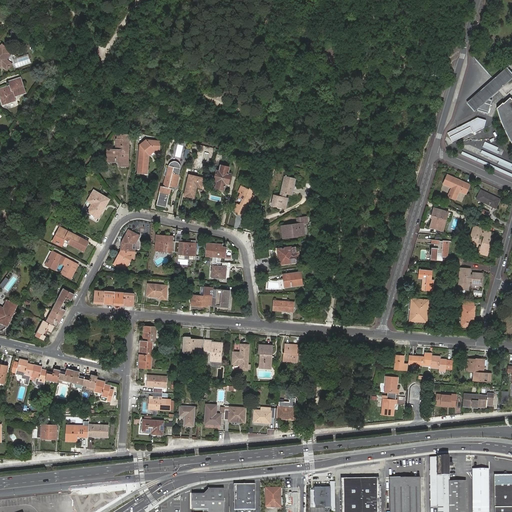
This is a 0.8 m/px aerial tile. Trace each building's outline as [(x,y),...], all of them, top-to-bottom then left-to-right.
[(2,45),(0,47),(0,66),(1,65),(7,70),(12,65),(6,59),(11,53),(2,45)] [(15,68),(31,63),(28,54),(12,59),(15,68)] [(489,83),(467,102),(474,111),(479,107),(480,101),(484,102),(500,88),(511,77),(511,72),(511,73),(506,67),(494,78),(489,83)] [(0,89),(0,95),(3,104),(14,101),(13,96),(25,93),(20,78),(9,82),(10,87),(0,89)] [(511,98),(511,97),(504,103),(503,103),(498,107),(500,114),(503,122),(507,131),(510,137),(511,139),(511,98)] [(479,107),(478,109),(479,109),(488,112),(491,105),(484,102),(480,101),(479,107)] [(478,117),(448,132),(453,141),(472,131),(473,133),(484,127),(486,120),(478,117)] [(128,168),(129,136),(118,136),(118,140),(117,140),(116,150),(108,150),(108,161),(119,162),(119,167),(128,168)] [(141,145),(138,173),(147,173),(149,155),(155,151),(159,151),(160,142),(146,141),(141,145)] [(485,141),(484,144),(497,150),(498,147),(485,141)] [(497,150),(484,144),(482,147),(498,154),(499,151),(497,150)] [(481,153),(511,167),(511,165),(511,163),(482,150),(481,153)] [(461,154),(511,177),(511,173),(462,151),(461,154)] [(511,166),(511,167),(481,153),(479,155),(511,170),(511,166)] [(169,166),(164,187),(161,186),(157,205),(167,207),(171,189),(172,189),(173,187),(177,188),(181,168),(181,165),(180,163),(178,162),(174,161),(172,162),(170,164),(169,166)] [(226,181),(229,182),(231,174),(228,174),(229,168),(221,166),(220,172),(217,171),(215,182),(217,182),(216,188),(224,190),(226,184),(226,181)] [(196,185),(203,186),(204,179),(190,175),(185,196),(193,198),(196,185)] [(452,187),(448,196),(455,199),(459,190),(465,193),(469,185),(447,175),(444,183),(452,187)] [(285,176),(281,197),(275,196),(273,205),(286,208),(288,199),(285,198),(286,194),(292,195),(295,179),(285,176)] [(202,188),(203,186),(196,185),(193,198),(194,198),(197,187),(202,188)] [(249,190),(242,187),(240,192),(242,193),(240,198),(243,199),(244,202),(242,206),(239,206),(238,205),(235,211),(239,213),(239,214),(245,217),(249,209),(247,209),(250,203),(251,203),(254,196),(251,195),(253,191),(250,189),(249,190)] [(477,199),(496,207),(500,199),(481,190),(477,199)] [(93,205),(90,210),(101,215),(110,200),(94,191),(88,202),(93,205)] [(462,202),(465,195),(459,192),(456,200),(462,202)] [(434,217),(431,228),(443,231),(448,213),(434,208),(432,216),(434,217)] [(101,215),(90,210),(88,213),(99,219),(101,215)] [(282,226),(284,238),(305,234),(303,223),(308,222),(307,217),(298,218),(298,224),(282,226)] [(474,226),(469,242),(479,246),(478,249),(479,249),(478,252),(486,254),(490,242),(491,242),(492,239),(487,237),(488,235),(490,236),(491,233),(481,229),(481,228),(474,226)] [(66,239),(69,241),(68,243),(85,252),(89,245),(69,234),(69,233),(61,229),(60,232),(57,237),(57,236),(54,242),(62,246),(66,239)] [(122,243),(121,250),(136,252),(136,249),(133,248),(133,244),(136,244),(141,235),(129,229),(124,239),(123,239),(122,240),(123,241),(122,243)] [(175,252),(176,242),(172,242),(172,237),(158,236),(157,252),(175,253),(175,252)] [(432,248),(431,255),(430,255),(430,256),(431,256),(431,260),(438,261),(438,253),(442,254),(442,257),(448,258),(449,241),(443,241),(440,241),(440,240),(432,240),(432,244),(435,244),(435,248),(432,248)] [(196,244),(176,242),(175,252),(179,252),(179,255),(196,256),(196,244)] [(214,256),(213,261),(222,262),(222,258),(226,258),(227,247),(223,247),(223,246),(208,244),(207,256),(214,256)] [(278,250),(280,264),(300,261),(298,253),(293,254),(292,247),(278,250)] [(136,252),(121,250),(120,254),(119,256),(119,258),(118,258),(114,265),(118,266),(118,268),(119,269),(121,268),(125,270),(127,266),(129,267),(130,265),(131,263),(132,260),(132,256),(135,257),(136,252)] [(71,278),(77,266),(54,253),(50,261),(49,261),(47,263),(48,264),(47,266),(55,270),(60,262),(67,266),(63,274),(71,278)] [(222,262),(213,261),(212,277),(226,278),(227,266),(221,266),(222,262)] [(461,268),(459,288),(468,289),(469,281),(472,281),(472,284),(481,285),(481,282),(482,282),(482,279),(481,279),(482,274),(473,273),(473,275),(470,275),(470,269),(461,268)] [(430,286),(432,287),(433,280),(431,280),(431,271),(419,270),(418,279),(423,280),(422,290),(430,291),(430,286)] [(286,278),(287,287),(304,285),(302,272),(284,275),(284,278),(286,278)] [(161,297),(161,299),(167,299),(168,286),(149,284),(148,296),(159,297),(161,297)] [(64,289),(59,301),(66,304),(68,299),(71,301),(75,295),(64,289)] [(218,290),(213,290),(213,295),(212,306),(229,307),(230,291),(218,290)] [(94,304),(104,305),(105,292),(95,292),(94,304)] [(104,305),(114,306),(115,293),(105,292),(104,305)] [(114,306),(125,307),(126,294),(115,293),(114,306)] [(126,294),(125,307),(134,307),(135,295),(126,294)] [(208,305),(212,306),(213,295),(209,295),(208,297),(193,295),(192,305),(208,307),(208,305)] [(413,300),(410,320),(426,322),(428,307),(429,307),(430,301),(413,300)] [(17,305),(8,301),(4,310),(0,308),(0,316),(1,317),(0,318),(0,322),(8,326),(17,305)] [(66,304),(59,301),(53,312),(63,317),(66,311),(63,309),(66,304)] [(274,301),(273,310),(294,312),(295,303),(274,301)] [(473,327),(474,306),(463,306),(462,326),(473,327)] [(63,317),(53,312),(47,324),(53,327),(54,328),(57,321),(60,323),(63,317)] [(47,324),(43,322),(35,337),(43,341),(48,332),(50,333),(53,327),(47,324)] [(145,326),(144,341),(154,342),(156,342),(157,326),(145,326)] [(191,352),(204,353),(205,341),(192,340),(192,337),(185,337),(184,353),(191,354),(191,352)] [(205,341),(204,353),(211,353),(211,361),(222,362),(223,356),(224,353),(223,353),(224,342),(212,342),(210,341),(210,339),(205,339),(205,341)] [(141,341),(140,355),(153,356),(154,342),(144,341),(141,341)] [(286,344),(286,355),(285,355),(284,360),(298,361),(298,354),(298,345),(286,344)] [(235,352),(234,364),(241,364),(241,369),(248,370),(249,345),(243,345),(242,353),(235,352)] [(261,354),(260,365),(271,366),(273,346),(260,345),(259,354),(261,354)] [(413,356),(412,364),(431,365),(431,364),(432,355),(432,353),(425,352),(424,357),(413,356)] [(140,355),(139,368),(152,369),(153,356),(140,355)] [(396,355),(395,370),(407,371),(407,363),(403,363),(404,355),(396,355)] [(441,356),(432,355),(431,364),(440,365),(439,368),(446,368),(447,359),(441,359),(441,356)] [(24,375),(31,376),(34,365),(28,363),(28,361),(20,359),(19,364),(14,363),(11,373),(16,374),(17,370),(25,372),(24,375)] [(475,372),(483,373),(484,359),(478,359),(478,360),(476,359),(474,359),(473,372),(475,372)] [(34,365),(31,376),(39,378),(38,381),(45,382),(46,379),(48,371),(41,369),(42,367),(34,365)] [(66,372),(61,371),(59,379),(71,382),(73,371),(67,369),(66,372)] [(53,372),(48,371),(46,379),(58,382),(59,379),(61,371),(54,370),(53,372)] [(73,371),(71,382),(83,385),(85,377),(79,375),(80,373),(73,371)] [(492,373),(483,373),(475,372),(473,372),(473,381),(491,382),(492,373)] [(85,377),(83,385),(95,388),(97,380),(98,377),(91,375),(91,378),(85,377)] [(148,383),(148,386),(166,387),(167,377),(149,376),(145,375),(144,383),(148,383)] [(386,376),(385,392),(399,394),(399,389),(397,389),(398,377),(386,376)] [(97,380),(95,388),(95,391),(103,393),(102,396),(108,397),(108,400),(112,401),(115,390),(110,389),(111,386),(105,384),(106,382),(97,380)] [(451,395),(436,393),(435,405),(456,407),(457,394),(452,393),(451,395)] [(487,399),(479,399),(478,406),(487,407),(487,405),(493,405),(494,394),(487,393),(487,399)] [(464,397),(463,406),(478,407),(478,406),(479,399),(464,397)] [(151,398),(150,408),(167,410),(168,400),(151,398)] [(276,408),(275,417),(294,418),(295,399),(290,398),(289,402),(279,401),(278,408),(276,408)] [(382,398),(381,415),(392,415),(393,403),(395,404),(396,400),(382,398)] [(221,418),(224,419),(225,412),(221,411),(221,414),(216,414),(217,405),(207,404),(206,423),(221,424),(221,418)] [(180,415),(185,416),(184,425),(194,426),(195,406),(180,405),(180,415)] [(225,412),(224,419),(230,419),(240,420),(240,421),(245,421),(245,407),(230,406),(230,409),(225,408),(225,412)] [(271,417),(275,417),(276,408),(272,407),(272,411),(255,409),(255,421),(271,422),(271,417)] [(144,420),(144,430),(154,431),(154,433),(163,434),(164,421),(144,420)] [(58,425),(38,425),(38,429),(37,437),(55,438),(55,430),(57,430),(58,425)] [(109,425),(89,425),(89,427),(89,436),(93,436),(94,434),(101,435),(101,437),(108,437),(109,425)] [(77,436),(89,436),(89,427),(68,426),(67,441),(77,441),(77,436)] [(438,456),(430,457),(431,507),(438,507),(438,456)] [(438,507),(438,511),(451,511),(451,481),(450,456),(438,456),(438,507)] [(473,511),(481,511),(481,476),(485,476),(485,469),(473,469),(473,508),(473,511)] [(495,476),(495,506),(511,506),(511,475),(510,475),(502,475),(495,476)] [(342,478),(342,511),(380,511),(380,478),(342,478)] [(390,478),(390,511),(412,511),(411,478),(390,478)] [(420,511),(420,478),(411,478),(412,511),(420,511)] [(467,511),(467,481),(459,481),(451,481),(451,511),(467,511)] [(256,509),(256,483),(235,483),(235,509),(256,509)] [(280,507),(280,486),(264,486),(264,507),(280,507)] [(316,491),(316,496),(322,496),(322,507),(325,507),(331,507),(330,489),(325,489),(325,490),(322,490),(316,491)] [(205,494),(193,494),(193,508),(210,508),(210,490),(205,494)] [(224,508),(224,490),(210,490),(210,508),(224,508)] [(322,496),(316,496),(316,509),(325,509),(325,507),(322,507),(322,496)]
